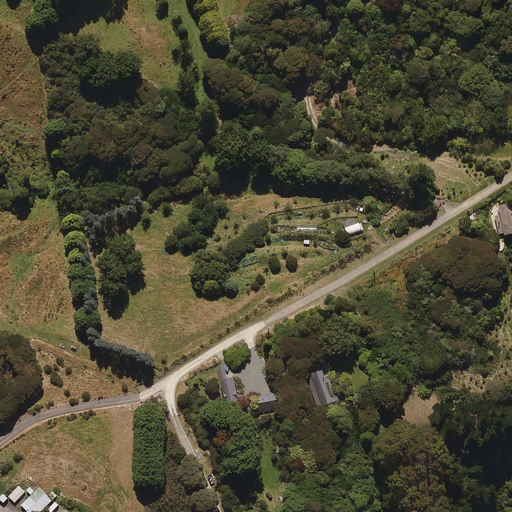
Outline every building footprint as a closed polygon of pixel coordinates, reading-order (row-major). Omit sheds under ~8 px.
[(497,216),(498,234),(504,234),(505,236),(511,235),(511,206),(500,207),(501,216),(497,216)] [(363,231),(360,224),(345,228),(347,235),(363,231)] [(234,379),(232,380),(229,364),(218,366),(226,408),(239,406),(234,379)] [(326,381),(323,371),(307,375),(317,408),(340,402),(334,378),(326,381)] [(279,410),(277,395),(260,397),(261,412),(279,410)] [(25,492),(19,487),(9,498),(15,503),(25,492)] [(27,492),(31,497),(22,506),(27,511),(41,511),(57,495),(53,491),(48,496),(39,488),(35,492),(31,488),(27,492)] [(54,511),(59,507),(55,502),(47,510),(49,511),(54,511)]
